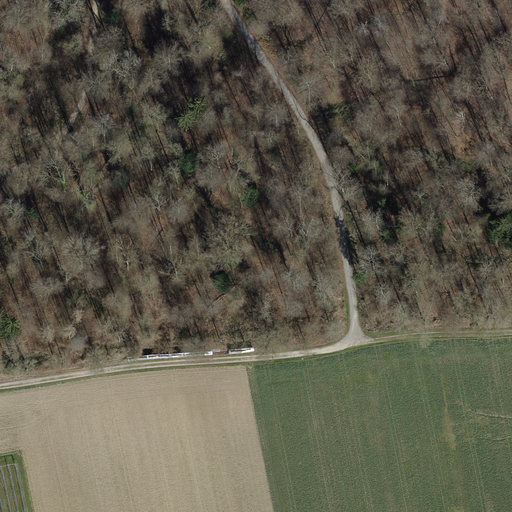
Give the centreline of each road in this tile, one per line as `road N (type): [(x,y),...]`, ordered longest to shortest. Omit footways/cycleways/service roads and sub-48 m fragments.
road 1 (track): [(0,385),(435,332),(511,330)]
road 2 (track): [(226,0),(328,168),(365,340)]
road 3 (track): [(97,0),(97,46),(64,130),(24,168),(0,175)]
